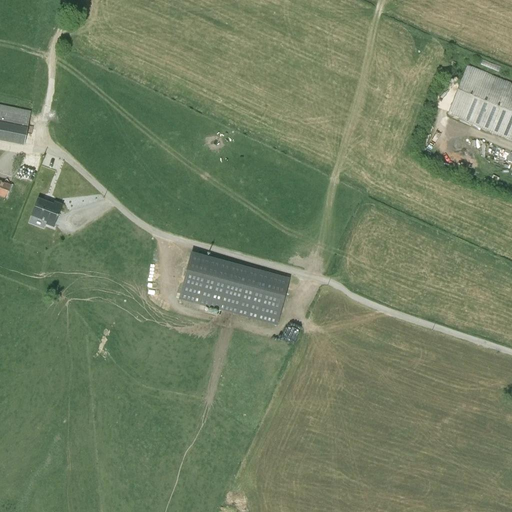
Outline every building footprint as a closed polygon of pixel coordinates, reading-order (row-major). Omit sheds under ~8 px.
[(511,78),(471,61),(451,108),(511,132),(511,78)] [(0,104),(0,138),(27,143),(32,111),(0,104)] [(511,146),(500,142),(495,154),(511,162),(511,146)] [(9,184),(0,181),(0,194),(2,195),(9,184)] [(53,202),(37,197),(31,215),(46,221),(45,223),(55,226),(63,203),(54,200),(53,202)] [(194,250),(182,296),(283,321),(294,277),(194,250)]
